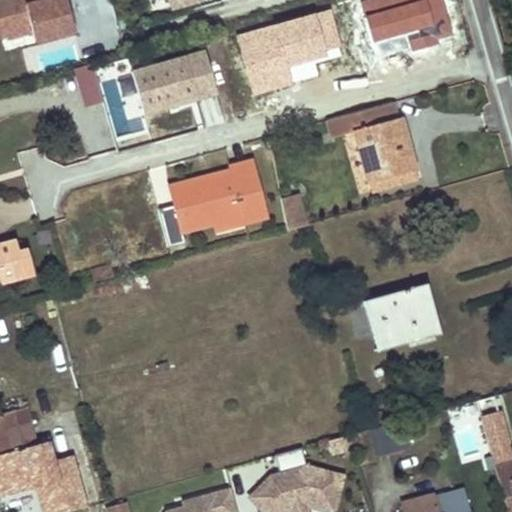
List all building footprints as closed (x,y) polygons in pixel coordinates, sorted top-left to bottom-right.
[(0,0),(0,36),(5,35),(6,39),(33,32),(32,26),(70,16),(66,0),(0,0)] [(166,0),(170,11),(200,2),(199,0),(166,0)] [(445,10),(441,0),(350,0),(352,8),(359,33),(445,10)] [(343,11),(350,36),(359,33),(352,8),(343,11)] [(42,67),(73,63),(71,44),(39,48),(42,67)] [(219,94),(208,52),(133,73),(145,115),(219,94)] [(95,68),(75,70),(79,108),(99,106),(95,68)] [(368,184),(415,172),(401,119),(395,120),(390,104),(343,116),(348,133),(354,131),(368,184)] [(329,138),(348,133),(343,116),(324,122),(329,138)] [(169,187),(181,232),(213,224),(242,216),(244,223),(266,218),(253,166),(169,187)] [(417,179),(415,172),(368,184),(370,193),(417,179)] [(286,232),(306,228),(300,195),(279,199),(286,232)] [(242,216),(213,224),(215,230),(244,223),(242,216)] [(0,283),(0,284),(32,275),(26,250),(17,252),(14,241),(0,244),(0,283)] [(426,284),(418,286),(427,317),(434,315),(426,284)] [(418,286),(363,302),(372,333),(377,351),(439,333),(434,315),(427,317),(418,286)] [(347,306),(356,337),(372,333),(363,302),(347,306)] [(166,363),(156,367),(158,374),(168,370),(166,363)] [(69,511),(85,508),(74,465),(55,470),(53,461),(48,442),(36,445),(26,407),(1,414),(0,414),(0,496),(0,497),(36,488),(42,511),(69,511)] [(374,458),(390,453),(383,426),(367,431),(374,458)] [(348,436),(356,463),(374,458),(367,431),(348,436)] [(254,498),(262,506),(259,510),(261,511),(302,511),(308,511),(313,511),(336,511),(346,481),(307,469),(302,451),(275,459),(281,478),(272,480),(254,498)] [(55,470),(74,465),(71,457),(53,461),(55,470)] [(511,511),(511,461),(497,466),(509,511),(511,511)] [(468,511),(463,489),(432,497),(436,511),(434,511),(404,511),(404,510),(397,511),(468,511)] [(236,511),(232,495),(183,509),(183,511),(236,511)] [(404,510),(404,511),(434,511),(436,511),(432,497),(432,495),(402,503),(404,510)] [(254,498),(251,502),(259,510),(262,506),(254,498)]
